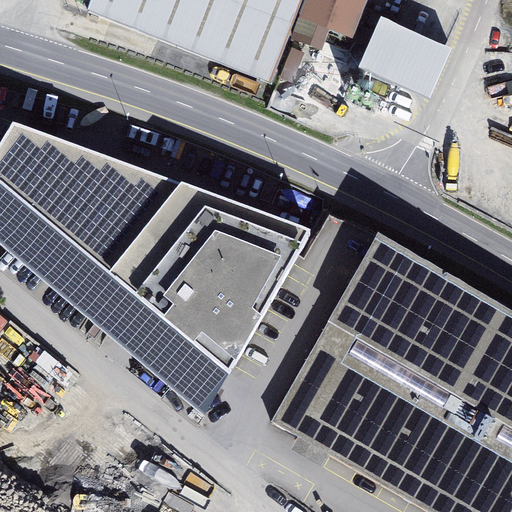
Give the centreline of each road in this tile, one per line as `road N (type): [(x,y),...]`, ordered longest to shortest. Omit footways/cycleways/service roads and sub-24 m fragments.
road 1 (primary): [(0,44),(264,137),(511,262)]
road 2 (residential): [(277,511),(0,294)]
